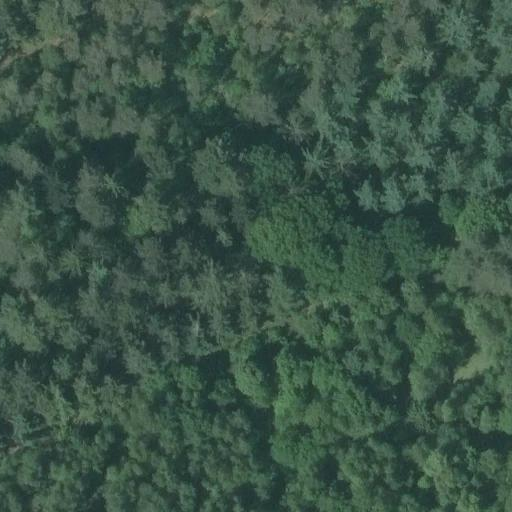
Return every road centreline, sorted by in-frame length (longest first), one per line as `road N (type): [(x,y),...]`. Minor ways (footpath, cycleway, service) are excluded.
road 1 (track): [(511,18),(258,162),(0,195)]
road 2 (track): [(165,0),(0,75)]
